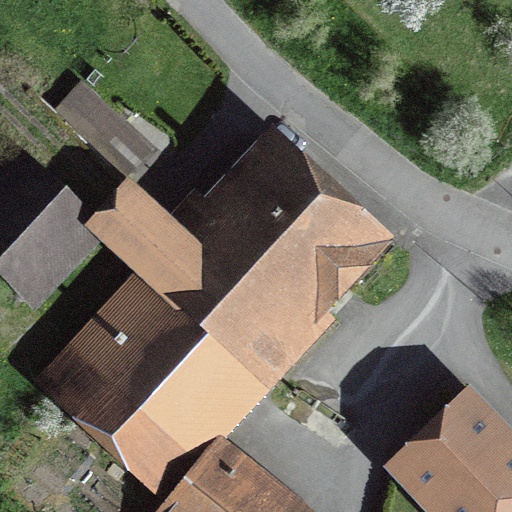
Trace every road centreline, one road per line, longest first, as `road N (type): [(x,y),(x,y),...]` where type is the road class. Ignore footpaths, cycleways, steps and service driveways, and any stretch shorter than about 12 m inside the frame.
road 1 (residential): [(187,0),(358,166),(511,265)]
road 2 (track): [(477,249),(344,511)]
